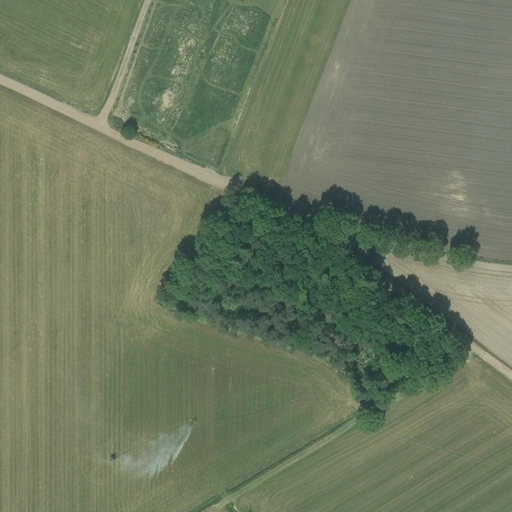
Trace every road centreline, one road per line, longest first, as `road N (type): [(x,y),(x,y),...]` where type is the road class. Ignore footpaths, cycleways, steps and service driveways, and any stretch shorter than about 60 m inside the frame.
road 1 (track): [(511,377),(313,229),(100,126)]
road 2 (track): [(100,126),(147,0)]
